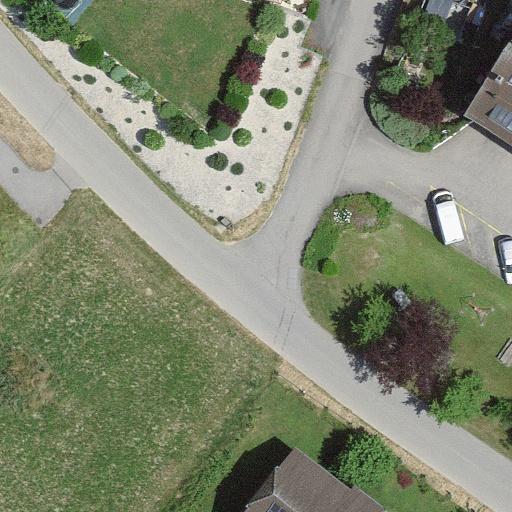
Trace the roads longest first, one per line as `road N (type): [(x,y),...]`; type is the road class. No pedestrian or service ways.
road 1 (unclassified): [(511,488),(195,257),(0,49)]
road 2 (unknown): [(328,127),(511,221)]
